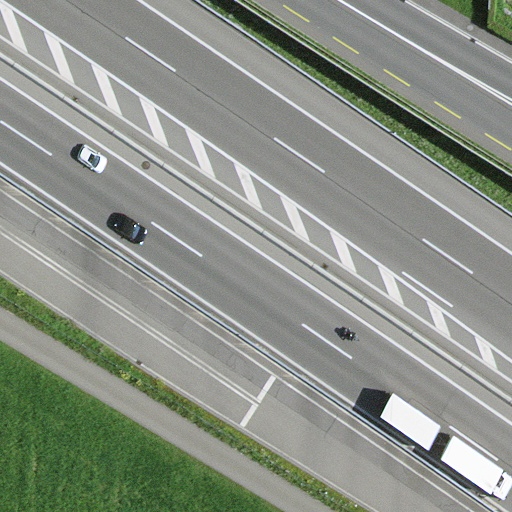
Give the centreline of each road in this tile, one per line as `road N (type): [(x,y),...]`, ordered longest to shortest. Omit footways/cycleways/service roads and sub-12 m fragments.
road 1 (motorway): [(0,125),(511,472)]
road 2 (motorway): [(511,316),(61,0)]
road 3 (unclassified): [(0,332),(295,511)]
road 4 (primary): [(511,103),(335,0)]
